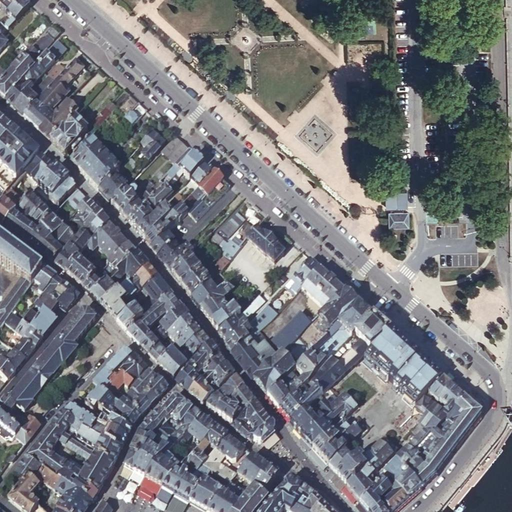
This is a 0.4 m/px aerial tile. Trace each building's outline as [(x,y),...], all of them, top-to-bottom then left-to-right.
[(9,31),(31,8),(22,0),(8,15),(13,20),(6,28),(9,31)] [(33,66),(62,35),(53,28),(46,35),(48,36),(34,51),(32,49),(11,72),(20,80),(33,66)] [(0,39),(0,53),(8,44),(2,38),(0,39)] [(67,51),(58,42),(35,68),(25,78),(33,86),(44,74),(67,51)] [(84,69),(76,61),(66,72),(55,83),(47,92),(57,104),(58,103),(67,91),(65,90),(84,69)] [(20,80),(22,82),(25,78),(35,68),(33,66),(20,80)] [(55,83),(66,72),(59,66),(48,78),(49,79),(50,78),(55,83)] [(0,68),(0,94),(6,100),(12,93),(10,91),(20,80),(11,72),(7,75),(0,68)] [(6,100),(14,107),(31,88),(33,86),(25,78),(22,82),(20,83),(20,84),(12,93),(6,100)] [(37,94),(41,98),(47,92),(55,83),(50,78),(49,79),(36,91),(35,91),(37,94)] [(10,91),(12,93),(20,84),(20,83),(22,82),(20,80),(10,91)] [(14,107),(15,108),(33,89),(31,88),(14,107)] [(15,108),(24,116),(38,102),(33,98),(31,96),(35,91),(33,89),(15,108)] [(99,131),(116,111),(130,97),(124,91),(93,126),(99,131)] [(24,117),(35,128),(47,115),(46,113),(48,111),(57,104),(47,92),(41,98),(38,102),(24,116),(24,117)] [(116,111),(126,120),(140,106),(130,97),(116,111)] [(68,124),(78,113),(66,102),(61,108),(59,110),(58,112),(53,116),(50,119),(39,131),(51,142),(68,124)] [(134,128),(148,113),(140,106),(126,120),(134,128)] [(35,128),(39,131),(50,119),(47,115),(35,128)] [(14,131),(0,117),(0,146),(14,131)] [(51,142),(66,156),(89,132),(76,119),(70,125),(68,124),(51,142)] [(34,149),(14,131),(0,146),(0,179),(4,183),(10,177),(3,171),(5,169),(7,171),(14,163),(18,167),(34,149)] [(166,145),(153,133),(141,146),(149,153),(146,157),(150,162),(166,145)] [(72,163),(79,171),(100,150),(92,142),(97,136),(98,136),(96,134),(90,141),(72,163)] [(97,136),(92,142),(100,150),(106,145),(97,136)] [(175,166),(189,151),(176,139),(163,154),(175,166)] [(100,150),(79,171),(89,181),(99,192),(116,175),(117,174),(120,171),(100,150)] [(190,163),(195,156),(190,151),(189,151),(175,166),(171,170),(168,173),(170,175),(172,177),(180,170),(181,172),(190,163)] [(190,181),(205,165),(195,156),(190,163),(181,172),(177,175),(180,178),(184,174),(190,181)] [(56,169),(42,157),(27,174),(28,175),(40,187),(40,186),(56,169)] [(130,160),(124,167),(128,170),(128,171),(131,173),(131,174),(136,165),(130,160)] [(3,171),(10,177),(18,167),(14,163),(7,171),(5,169),(3,171)] [(199,190),(214,173),(207,166),(195,179),(188,186),(195,194),(199,190)] [(43,190),(59,172),(56,169),(40,186),(40,187),(39,187),(43,190)] [(116,175),(99,192),(109,204),(126,187),(119,179),(123,174),(121,172),(120,171),(117,174),(116,175)] [(53,200),(62,190),(70,182),(59,172),(43,190),(51,199),(53,200)] [(206,197),(223,181),(214,173),(199,190),(206,197)] [(146,179),(142,174),(132,185),(136,189),(146,179)] [(160,181),(155,187),(160,192),(165,187),(160,181)] [(197,223),(231,188),(223,181),(206,197),(194,209),(190,212),(188,214),(192,218),(197,223)] [(69,197),(77,189),(70,182),(62,190),(68,196),(69,197)] [(112,204),(124,217),(149,192),(154,187),(155,187),(151,183),(139,194),(137,195),(135,193),(131,193),(126,191),(112,204)] [(155,198),(148,204),(152,209),(155,212),(174,196),(165,187),(160,192),(155,198)] [(68,196),(62,190),(53,200),(51,199),(50,200),(51,202),(57,207),(68,196)] [(11,192),(3,202),(17,213),(21,209),(30,196),(31,195),(27,191),(21,197),(19,198),(15,195),(14,195),(11,192)] [(89,202),(79,191),(67,202),(78,213),(89,202)] [(124,217),(129,223),(148,204),(155,198),(149,192),(124,217)] [(387,192),(388,209),(409,209),(409,192),(396,192),(387,192)] [(186,203),(179,195),(174,200),(181,208),(186,203)] [(33,199),(30,196),(21,209),(23,212),(33,199)] [(195,201),(192,197),(187,202),(191,206),(195,201)] [(33,199),(23,212),(25,213),(29,218),(31,220),(32,222),(33,222),(34,220),(44,210),(33,199)] [(0,223),(4,226),(5,226),(14,216),(15,216),(17,213),(3,202),(0,206),(0,223)] [(55,209),(57,207),(51,202),(47,206),(46,208),(50,212),(53,209),(55,209)] [(81,217),(92,206),(89,202),(78,213),(81,217)] [(129,223),(136,230),(151,216),(149,213),(152,209),(148,204),(129,223)] [(85,229),(99,214),(92,206),(81,217),(75,222),(80,228),(83,231),(85,229)] [(139,234),(146,241),(160,228),(164,224),(173,215),(166,208),(150,223),(139,234)] [(146,241),(151,249),(167,234),(173,228),(188,214),(186,212),(181,208),(173,215),(164,224),(167,228),(163,231),(160,228),(146,241)] [(53,216),(51,213),(50,212),(48,213),(44,209),(44,210),(34,220),(38,224),(42,228),(52,217),(53,216)] [(25,213),(21,221),(26,224),(29,218),(25,213)] [(101,216),(99,214),(85,229),(87,231),(101,216)] [(405,214),(391,214),(391,228),(405,228),(410,228),(410,214),(405,214)] [(29,244),(38,233),(33,229),(26,224),(21,221),(15,216),(14,216),(5,226),(9,229),(11,230),(19,236),(29,244)] [(87,231),(84,235),(92,243),(110,226),(101,216),(87,231)] [(136,230),(137,231),(148,222),(152,217),(151,216),(136,230)] [(63,228),(52,217),(42,228),(53,239),(63,228)] [(137,231),(139,234),(150,223),(148,222),(137,231)] [(248,223),(240,232),(246,238),(254,228),(248,223)] [(33,229),(38,233),(42,228),(38,224),(36,226),(33,229)] [(111,262),(128,246),(110,226),(92,243),(88,247),(93,253),(99,248),(111,262)] [(36,249),(40,252),(50,242),(53,239),(42,228),(38,233),(29,244),(36,249)] [(50,242),(63,254),(75,240),(72,237),(63,228),(53,239),(50,242)] [(75,240),(83,231),(80,228),(72,237),(75,240)] [(265,236),(257,229),(247,241),(266,259),(266,258),(274,265),(284,254),(276,247),(277,246),(266,236),(265,236)] [(239,232),(232,241),(239,247),(247,239),(246,238),(240,232),(239,232)] [(157,255),(166,265),(182,251),(167,234),(151,249),(157,255)] [(223,240),(216,234),(213,237),(213,240),(213,241),(218,245),(223,240)] [(83,235),(56,266),(60,270),(65,273),(66,273),(78,258),(88,247),(92,243),(84,235),(83,235)] [(9,245),(0,238),(0,263),(17,276),(22,280),(0,309),(0,328),(1,329),(4,324),(9,318),(29,291),(30,289),(32,286),(34,283),(43,271),(9,245)] [(225,243),(222,247),(228,253),(234,257),(240,249),(239,247),(232,241),(231,241),(227,245),(225,243)] [(48,260),(53,264),(63,254),(50,242),(40,252),(45,257),(48,260)] [(165,265),(171,273),(189,257),(193,252),(189,247),(188,245),(182,251),(166,265),(165,265)] [(114,274),(136,255),(128,246),(111,262),(107,266),(114,274)] [(110,278),(106,282),(110,286),(124,274),(128,278),(144,264),(136,255),(114,274),(110,278)] [(171,273),(178,282),(196,265),(189,257),(171,273)] [(78,258),(66,273),(75,281),(84,289),(93,280),(97,277),(78,258)] [(215,267),(220,272),(228,263),(224,259),(223,258),(215,267)] [(301,289),(321,270),(311,261),(286,286),(296,295),(301,289)] [(147,267),(144,264),(128,278),(130,281),(147,267)] [(187,294),(192,299),(209,283),(210,283),(196,265),(178,282),(180,285),(187,294)] [(110,278),(114,274),(107,266),(103,270),(106,273),(110,278)] [(130,281),(128,284),(137,295),(143,290),(157,278),(154,274),(148,268),(147,267),(130,281)] [(44,270),(43,271),(34,283),(42,289),(38,294),(43,297),(56,281),(57,280),(50,274),(44,270)] [(303,290),(322,271),(321,270),(301,289),(303,290)] [(307,294),(326,276),(322,271),(303,290),(307,294)] [(325,311),(344,294),(345,292),(326,276),(307,294),(325,311)] [(147,294),(160,283),(158,280),(157,278),(143,290),(147,294)] [(90,295),(91,296),(100,288),(96,283),(93,280),(84,289),(88,293),(90,295)] [(59,284),(56,281),(43,297),(35,308),(42,314),(44,312),(63,286),(59,284)] [(97,302),(102,307),(118,293),(110,286),(106,282),(100,288),(91,296),(96,301),(97,302)] [(30,289),(39,293),(42,289),(34,283),(32,286),(30,289)] [(155,309),(171,295),(167,290),(162,284),(160,283),(147,294),(153,301),(150,303),(155,309)] [(196,304),(201,310),(218,295),(209,283),(192,299),(196,304)] [(111,316),(117,324),(127,316),(120,308),(137,295),(128,284),(118,293),(102,307),(111,316)] [(64,286),(63,286),(44,312),(51,317),(56,310),(58,308),(70,291),(68,289),(64,286)] [(209,320),(212,324),(227,311),(220,304),(231,294),(225,288),(218,295),(201,310),(203,314),(209,320)] [(75,295),(70,291),(58,308),(66,313),(79,298),(75,295)] [(328,334),(358,304),(357,303),(355,304),(344,294),(325,311),(315,320),(311,324),(282,352),(280,355),(277,358),(254,381),(267,397),(281,386),(285,383),(293,375),(296,371),(307,361),(303,357),(327,333),(328,334)] [(171,320),(183,310),(183,309),(181,307),(181,306),(172,295),(171,295),(155,309),(144,320),(138,325),(146,333),(163,320),(160,317),(165,313),(171,320)] [(264,303),(259,298),(242,315),(247,320),(264,303)] [(144,320),(155,309),(150,303),(139,313),(144,320)] [(374,318),(358,304),(328,334),(327,333),(303,357),(307,361),(316,353),(317,354),(332,339),(333,339),(343,329),(353,338),(355,336),(374,318)] [(216,329),(219,334),(235,320),(240,316),(232,306),(227,311),(212,324),(216,329)] [(278,315),(267,307),(263,312),(272,321),(278,315)] [(122,329),(127,334),(138,325),(144,320),(139,313),(136,309),(127,316),(117,324),(122,329)] [(56,310),(51,317),(58,323),(64,316),(56,310)] [(186,314),(183,310),(171,320),(166,324),(161,328),(163,330),(169,337),(188,319),(189,319),(186,314)] [(75,347),(96,321),(88,312),(83,312),(10,400),(17,406),(23,412),(26,414),(34,404),(33,403),(63,367),(64,368),(79,350),(75,347)] [(23,324),(43,340),(58,323),(51,317),(44,312),(42,314),(38,319),(31,313),(23,324)] [(282,352),(311,324),(301,314),(272,342),(282,352)] [(9,318),(4,324),(15,334),(20,327),(9,318)] [(391,333),(374,318),(355,336),(362,343),(336,368),(330,361),(327,365),(325,366),(331,372),(321,382),(322,386),(318,390),(323,395),(362,360),(382,341),(391,333)] [(192,323),(188,319),(169,337),(172,341),(165,348),(170,353),(172,351),(173,350),(195,328),(192,324),(192,323)] [(161,328),(166,324),(163,320),(146,333),(150,338),(153,335),(158,331),(161,328)] [(223,338),(227,344),(247,328),(246,326),(250,322),(247,320),(240,326),(235,320),(219,334),(223,338)] [(14,352),(26,361),(43,340),(23,324),(20,327),(15,334),(24,341),(14,352)] [(138,325),(127,334),(134,341),(139,346),(140,347),(150,338),(146,333),(138,325)] [(225,346),(232,355),(249,341),(255,336),(252,333),(253,331),(249,326),(247,328),(227,344),(225,346)] [(198,332),(195,328),(173,350),(178,355),(181,352),(183,350),(183,351),(186,349),(191,343),(202,336),(198,332)] [(317,354),(322,360),(327,365),(330,361),(334,358),(337,355),(340,351),(345,345),(353,338),(343,329),(333,339),(332,339),(317,354)] [(265,345),(277,358),(280,355),(259,332),(256,335),(265,345)] [(414,355),(391,333),(382,341),(384,343),(365,361),(388,383),(387,383),(388,384),(389,382),(394,387),(393,388),(393,389),(414,365),(410,360),(414,355)] [(258,351),(265,345),(256,335),(255,336),(249,341),(258,351)] [(186,349),(194,358),(209,345),(208,343),(206,341),(204,338),(202,336),(191,343),(186,349)] [(150,338),(140,347),(145,352),(149,356),(158,346),(153,341),(150,338)] [(241,366),(254,381),(277,358),(265,345),(258,351),(249,341),(232,355),(241,366)] [(158,346),(149,356),(154,360),(158,365),(168,355),(158,346)] [(211,348),(188,371),(197,380),(203,373),(219,358),(211,348)] [(181,352),(190,362),(194,358),(186,349),(183,351),(183,350),(181,352)] [(168,355),(158,365),(167,373),(174,380),(187,367),(187,368),(172,351),(170,353),(168,355)] [(0,358),(17,372),(26,361),(14,352),(9,357),(4,354),(0,358)] [(93,384),(100,391),(101,390),(105,394),(111,388),(107,383),(115,375),(120,370),(126,363),(133,356),(129,353),(124,353),(93,384)] [(414,365),(419,359),(414,355),(410,360),(414,365)] [(134,356),(133,356),(126,363),(133,370),(141,363),(138,360),(134,356)] [(0,375),(8,382),(17,372),(0,358),(0,375)] [(206,387),(228,369),(219,358),(203,373),(207,377),(201,384),(205,388),(206,387)] [(393,389),(394,389),(420,360),(419,359),(414,365),(393,389)] [(314,369),(307,361),(296,371),(305,380),(302,383),(301,384),(299,385),(304,391),(305,390),(306,388),(311,384),(314,380),(318,375),(323,369),(325,366),(327,365),(322,360),(314,369)] [(420,370),(425,364),(424,364),(420,360),(394,389),(398,392),(399,394),(420,370)] [(133,370),(126,363),(120,370),(124,374),(134,383),(139,378),(141,377),(148,371),(145,368),(141,363),(133,370)] [(425,364),(420,370),(424,374),(430,369),(425,364)] [(220,392),(235,378),(228,369),(206,387),(210,392),(215,387),(220,392)] [(420,370),(399,394),(413,406),(415,408),(416,408),(424,399),(429,394),(442,380),(430,369),(424,374),(420,370)] [(185,391),(190,395),(201,384),(197,380),(188,371),(176,384),(185,391)] [(150,373),(133,392),(140,399),(147,392),(158,381),(150,373)] [(197,380),(201,384),(207,377),(203,373),(197,380)] [(111,388),(105,394),(111,399),(125,386),(129,389),(134,383),(124,374),(119,379),(115,375),(107,383),(111,388)] [(295,378),(293,375),(285,383),(287,385),(292,381),(295,378)] [(299,385),(301,384),(295,378),(292,381),(297,387),(299,385)] [(147,392),(157,402),(162,397),(168,391),(158,380),(158,381),(147,392)] [(231,402),(243,390),(243,389),(236,380),(218,398),(226,407),(231,402)] [(451,388),(442,380),(429,394),(438,403),(439,402),(451,388)] [(203,408),(205,407),(214,398),(209,393),(205,388),(201,384),(190,395),(196,401),(203,408)] [(276,407),(280,412),(298,396),(304,391),(299,385),(297,387),(289,395),(285,390),(278,396),(271,401),(276,407)] [(267,397),(271,401),(278,396),(285,390),(283,388),(281,386),(267,397)] [(214,398),(220,392),(215,387),(210,392),(209,393),(214,398)] [(453,390),(451,388),(439,402),(442,405),(453,390)] [(86,405),(94,413),(99,408),(100,409),(111,416),(116,410),(120,406),(111,399),(105,394),(101,390),(100,391),(86,405)] [(241,419),(256,406),(243,390),(231,402),(235,406),(238,410),(235,414),(241,419)] [(305,411),(323,395),(318,390),(317,390),(303,402),(302,400),(298,396),(280,412),(285,418),(290,425),(293,423),(305,411)] [(304,391),(298,396),(302,400),(309,395),(305,390),(304,391)] [(385,504),(389,511),(396,511),(420,491),(421,490),(434,478),(436,476),(465,437),(466,436),(481,416),(453,390),(442,405),(448,409),(444,414),(438,410),(422,427),(426,430),(430,434),(413,453),(408,448),(384,472),(387,476),(373,489),(383,500),(386,502),(385,504)] [(135,402),(131,407),(142,418),(146,413),(150,410),(140,399),(133,392),(129,396),(135,402)] [(140,399),(150,410),(154,406),(157,402),(147,392),(140,399)] [(356,410),(358,408),(345,395),(343,396),(347,402),(356,410)] [(129,396),(125,401),(131,407),(135,402),(129,396)] [(343,396),(330,407),(335,412),(347,402),(343,396)] [(208,409),(217,416),(226,407),(218,398),(208,409)] [(17,406),(10,400),(8,402),(4,399),(0,403),(0,413),(6,418),(10,414),(17,406)] [(163,437),(165,439),(167,438),(169,440),(175,434),(172,431),(176,424),(180,427),(193,410),(186,404),(179,399),(174,401),(167,408),(162,413),(168,419),(170,422),(165,428),(160,434),(163,437)] [(435,407),(424,399),(416,408),(427,417),(435,407)] [(120,423),(131,431),(137,424),(142,418),(131,407),(125,401),(120,406),(116,410),(124,417),(120,423)] [(231,410),(235,406),(231,402),(226,407),(231,410)] [(308,445),(312,449),(332,432),(339,425),(356,410),(347,402),(335,412),(304,440),(308,445)] [(299,435),(304,440),(335,412),(330,407),(326,403),(310,417),(295,430),(299,435)] [(77,424),(121,453),(123,448),(125,443),(109,433),(97,424),(97,423),(72,406),(63,415),(77,424)] [(224,420),(233,426),(239,421),(241,419),(235,414),(238,410),(235,406),(231,410),(226,407),(217,416),(224,420)] [(249,424),(262,413),(257,406),(256,406),(241,419),(239,421),(244,425),(247,422),(249,424)] [(426,418),(420,426),(422,427),(438,410),(435,407),(427,417),(426,418)] [(415,408),(415,409),(425,418),(426,418),(427,417),(416,408),(415,408)] [(111,416),(100,409),(96,414),(109,425),(110,424),(112,425),(115,419),(111,416)] [(116,410),(111,416),(115,419),(120,423),(124,417),(116,410)] [(183,429),(196,412),(193,410),(180,427),(183,429)] [(306,412),(305,411),(293,423),(306,412)] [(28,422),(31,418),(26,414),(23,412),(20,416),(28,422)] [(155,417),(149,423),(157,431),(163,425),(168,419),(162,413),(160,412),(155,417)] [(183,439),(203,418),(199,415),(196,412),(183,429),(181,433),(178,436),(175,434),(169,440),(167,438),(165,439),(174,449),(183,439)] [(290,425),(295,430),(310,417),(306,412),(293,423),(290,425)] [(26,447),(31,441),(21,432),(6,418),(0,413),(0,431),(0,432),(0,435),(7,441),(11,440),(13,442),(17,438),(26,447)] [(254,441),(272,426),(262,413),(249,424),(255,432),(252,435),(246,427),(238,433),(251,443),(254,441)] [(6,418),(21,432),(25,426),(10,414),(6,418)] [(72,430),(77,424),(63,415),(53,427),(64,434),(69,428),(72,430)] [(41,428),(31,418),(28,422),(25,426),(21,432),(31,441),(41,428)] [(193,439),(194,441),(210,423),(209,422),(203,418),(183,439),(188,444),(193,439)] [(425,418),(416,427),(418,429),(420,426),(426,418),(425,418)] [(111,429),(127,439),(130,435),(132,431),(131,431),(120,423),(115,419),(112,425),(110,429),(111,429)] [(350,431),(352,430),(355,427),(349,420),(344,424),(345,425),(345,426),(350,431)] [(235,431),(238,433),(246,427),(244,425),(239,421),(233,426),(231,428),(235,431)] [(142,430),(140,435),(148,442),(158,432),(157,431),(149,423),(145,427),(142,430)] [(201,446),(205,443),(217,428),(210,423),(194,441),(201,446)] [(118,460),(121,453),(77,424),(72,430),(80,435),(78,439),(99,451),(96,454),(115,467),(117,462),(118,460)] [(255,432),(249,424),(246,427),(252,435),(255,432)] [(332,432),(339,441),(345,436),(350,431),(345,426),(343,428),(339,425),(332,432)] [(274,428),(272,426),(254,441),(257,443),(262,444),(275,434),(274,433),(274,428)] [(418,429),(413,434),(416,436),(417,438),(426,430),(422,427),(420,426),(418,429)] [(74,479),(80,484),(97,496),(103,487),(110,474),(115,467),(96,454),(67,436),(64,434),(53,427),(28,457),(43,468),(45,469),(59,480),(64,473),(74,479)] [(358,436),(361,434),(355,427),(352,430),(358,436)] [(217,428),(205,443),(209,446),(212,448),(225,434),(221,431),(217,428)] [(109,433),(125,443),(127,439),(111,429),(109,433)] [(351,442),(354,439),(358,436),(352,430),(350,431),(345,436),(351,442)] [(417,438),(414,442),(408,448),(413,453),(430,434),(426,430),(417,438)] [(317,454),(320,458),(339,441),(332,432),(312,449),(317,454)] [(216,451),(227,438),(228,437),(225,434),(212,448),(216,451)] [(148,442),(140,435),(138,438),(152,449),(153,446),(148,442)] [(324,462),(326,465),(337,455),(346,447),(351,442),(345,436),(339,441),(320,458),(324,462)] [(169,453),(174,449),(165,439),(163,437),(157,443),(164,448),(169,453)] [(153,467),(168,454),(169,453),(164,448),(159,455),(152,449),(138,438),(134,445),(131,452),(131,453),(143,459),(153,467)] [(215,475),(230,485),(240,473),(237,471),(234,475),(220,465),(226,457),(232,463),(234,463),(236,462),(245,451),(227,438),(216,451),(208,461),(203,467),(211,472),(215,475)] [(396,449),(385,439),(384,438),(384,440),(394,450),(396,449)] [(368,467),(346,487),(351,493),(356,499),(369,485),(373,481),(373,480),(373,478),(372,477),(396,452),(394,450),(384,440),(377,447),(383,454),(369,468),(368,467)] [(187,502),(190,504),(205,481),(196,475),(190,481),(185,479),(193,470),(204,458),(202,455),(209,446),(205,443),(201,446),(182,467),(163,489),(170,492),(187,502)] [(335,461),(343,453),(348,449),(346,447),(337,455),(326,465),(329,467),(335,461)] [(353,460),(335,475),(337,477),(341,481),(346,487),(368,467),(369,468),(383,454),(377,447),(365,459),(363,458),(359,456),(353,461),(353,460)] [(130,469),(135,472),(143,459),(131,453),(125,466),(130,469)] [(329,467),(329,468),(336,461),(344,454),(343,453),(335,461),(329,467)] [(160,486),(163,489),(182,467),(168,454),(153,467),(145,478),(150,481),(160,486)] [(331,470),(332,472),(350,459),(350,458),(346,455),(344,454),(336,461),(329,468),(331,470)] [(43,468),(28,457),(16,474),(25,481),(29,477),(33,481),(43,468)] [(238,492),(246,499),(254,489),(269,469),(262,464),(252,457),(240,473),(230,485),(238,492)] [(208,461),(204,458),(193,470),(198,473),(199,471),(203,467),(208,461)] [(334,473),(335,474),(352,460),(352,459),(350,458),(350,459),(332,472),(334,473)] [(141,475),(145,478),(153,467),(143,459),(135,472),(141,475)] [(335,474),(335,475),(353,460),(352,460),(335,474)] [(198,473),(196,475),(205,481),(208,476),(211,472),(203,467),(199,471),(198,473)] [(59,480),(45,469),(34,482),(39,487),(43,482),(56,492),(57,492),(63,483),(59,480)] [(264,497),(280,477),(275,473),(269,469),(254,489),(264,497)] [(95,499),(97,496),(80,484),(78,486),(76,487),(70,483),(74,479),(64,473),(59,480),(63,483),(92,504),(95,499)] [(291,480),(278,496),(287,503),(291,506),(296,500),(295,500),(303,489),(297,484),(291,480)] [(30,484),(25,481),(22,485),(34,493),(37,489),(32,485),(30,484)] [(200,509),(204,511),(209,511),(223,494),(205,481),(190,504),(192,505),(200,509)] [(86,511),(89,509),(92,504),(63,483),(57,492),(56,492),(69,501),(68,502),(82,511),(86,511)] [(18,490),(10,501),(23,511),(34,511),(39,507),(39,506),(30,498),(34,493),(22,485),(18,490)] [(231,501),(238,492),(230,485),(223,494),(231,501)] [(356,499),(359,504),(373,489),(369,485),(356,499)] [(246,499),(235,511),(258,511),(269,500),(264,497),(254,489),(246,499)] [(300,511),(302,511),(315,498),(314,497),(308,493),(303,489),(295,500),(296,500),(291,506),(293,507),(300,511)] [(365,511),(382,511),(383,511),(378,507),(380,505),(378,504),(383,500),(373,489),(359,504),(365,511)] [(235,511),(246,499),(238,492),(231,501),(223,494),(209,511),(235,511)] [(262,511),(280,511),(281,511),(287,503),(278,496),(262,511)] [(327,511),(328,511),(321,504),(315,498),(302,511),(327,511)] [(82,511),(68,502),(64,500),(59,507),(66,511),(82,511)] [(291,506),(287,503),(281,511),(289,511),(293,507),(291,506)]
